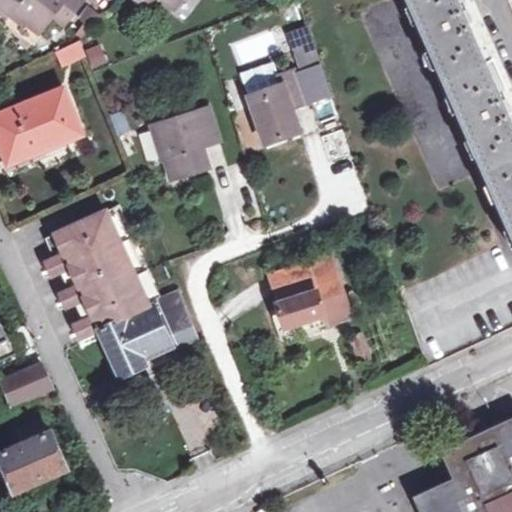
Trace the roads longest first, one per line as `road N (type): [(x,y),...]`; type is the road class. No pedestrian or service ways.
road 1 (residential): [(123,511),(0,238)]
road 2 (residential): [(264,465),(197,292),(209,261),(267,238)]
road 3 (residential): [(264,465),(511,357)]
